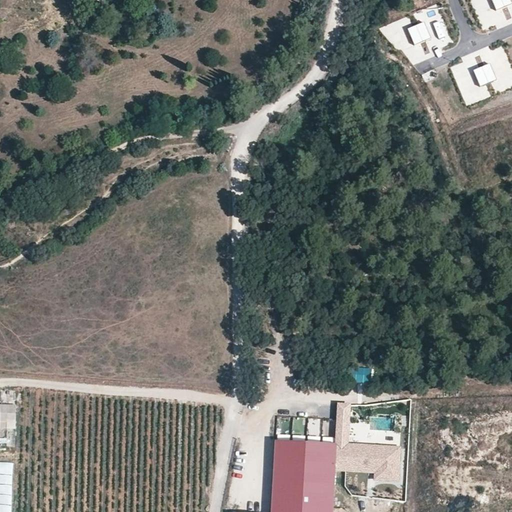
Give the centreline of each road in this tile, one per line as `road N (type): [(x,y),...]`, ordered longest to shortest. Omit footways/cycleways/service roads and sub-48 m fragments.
road 1 (track): [(217,511),(235,423),(237,165),(250,124)]
road 2 (track): [(0,202),(137,140),(250,124)]
road 3 (track): [(250,124),(312,86),(341,0)]
